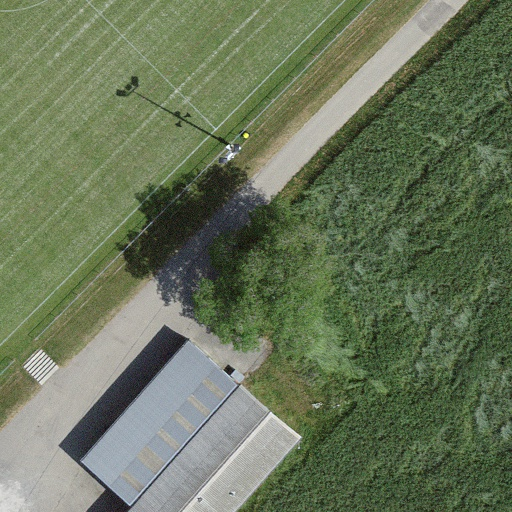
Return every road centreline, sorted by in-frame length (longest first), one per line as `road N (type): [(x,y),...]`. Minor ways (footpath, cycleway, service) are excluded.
road 1 (residential): [(433,0),(51,397)]
road 2 (track): [(10,511),(51,397)]
